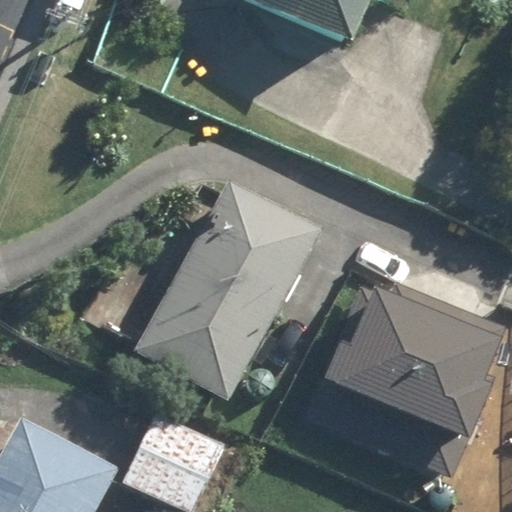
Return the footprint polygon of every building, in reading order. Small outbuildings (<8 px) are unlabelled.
[(243,0),(240,9),(360,60),(385,0),(243,0)] [(326,232),(228,185),(211,221),(240,235),(228,261),(193,244),(140,354),(244,403),(326,232)] [(489,387),(511,332),(391,283),(385,297),(366,289),(327,384),(477,444),(499,391),(489,387)] [(196,511),(200,511),(227,448),(154,417),(127,483),(196,511)] [(0,479),(0,511),(98,511),(119,472),(28,425),(0,479)]
